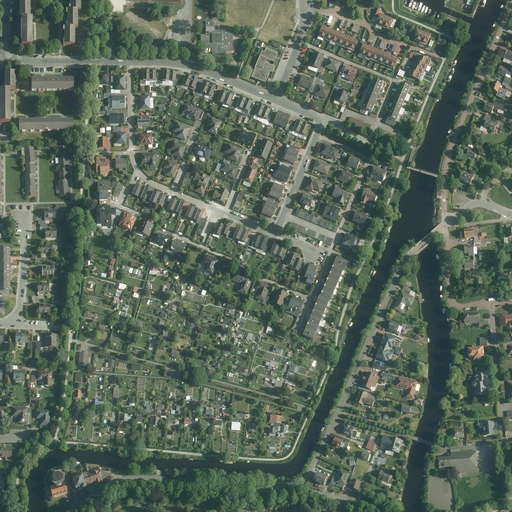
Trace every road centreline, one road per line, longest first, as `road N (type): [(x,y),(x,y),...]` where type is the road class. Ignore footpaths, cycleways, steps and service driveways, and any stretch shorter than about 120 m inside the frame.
road 1 (residential): [(130,61),(132,159),(142,176),(276,235)]
road 2 (residential): [(297,483),(119,479),(68,511)]
road 3 (residential): [(316,135),(369,160),(299,325)]
road 4 (residential): [(445,225),(450,147),(510,6)]
road 5 (residential): [(445,225),(403,264),(336,417)]
road 6 (residential): [(299,41),(393,80),(365,141),(323,120)]
road 7 (residential): [(130,61),(183,64),(277,100)]
road 8 (residential): [(491,302),(503,454)]
road 9 (residential): [(303,20),(315,11),(342,14),(438,57)]
road 10 (residential): [(336,417),(440,447),(474,446)]
road 11 (residential): [(445,225),(451,306),(491,302)]
